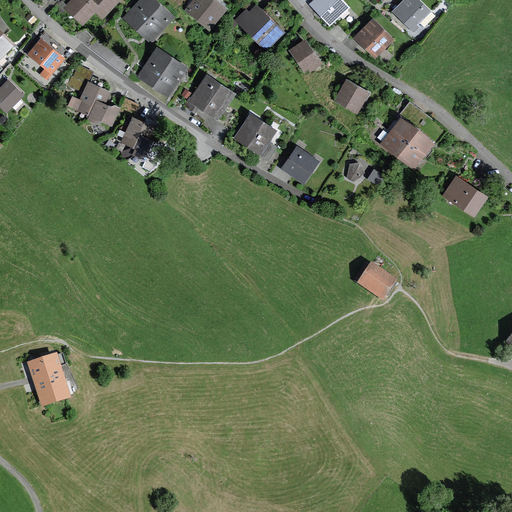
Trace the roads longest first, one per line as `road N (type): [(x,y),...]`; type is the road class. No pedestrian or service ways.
road 1 (residential): [(311,199),(177,120),(26,0)]
road 2 (residential): [(292,0),(347,56),(429,106),(511,175)]
